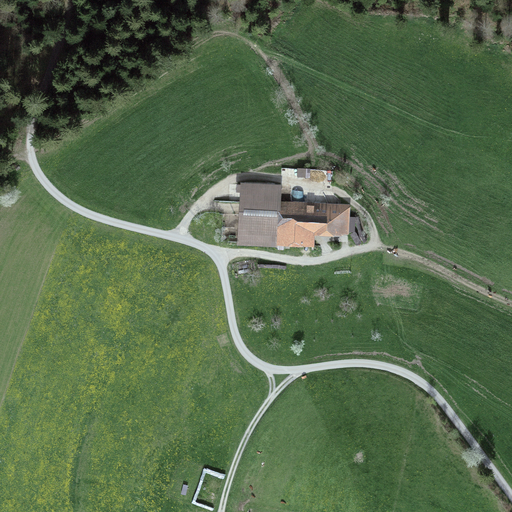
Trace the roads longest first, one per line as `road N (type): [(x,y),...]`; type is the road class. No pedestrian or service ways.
road 1 (unclassified): [(511,495),(441,402),(409,375),(373,364),(303,368)]
road 2 (track): [(511,303),(376,246)]
